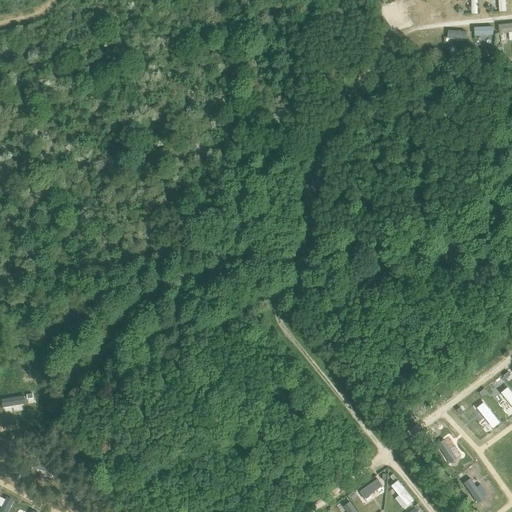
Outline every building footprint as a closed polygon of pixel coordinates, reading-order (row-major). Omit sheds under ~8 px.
[(395,25),(411,20),(404,0),(399,0),(389,3),(395,25)] [(478,13),(478,0),(467,0),(468,13),(478,13)] [(498,0),(499,11),(507,11),(506,0),(498,0)] [(510,39),(511,39),(511,22),(499,23),(500,33),(509,32),(510,39)] [(475,34),(494,34),(494,25),(475,26),(475,34)] [(448,37),(467,39),(468,30),(448,29),(448,37)] [(436,45),(435,31),(416,32),(416,46),(436,45)] [(1,399),(3,407),(25,403),(24,395),(1,399)] [(7,496),(0,508),(0,511),(7,511),(14,500),(7,496)]
